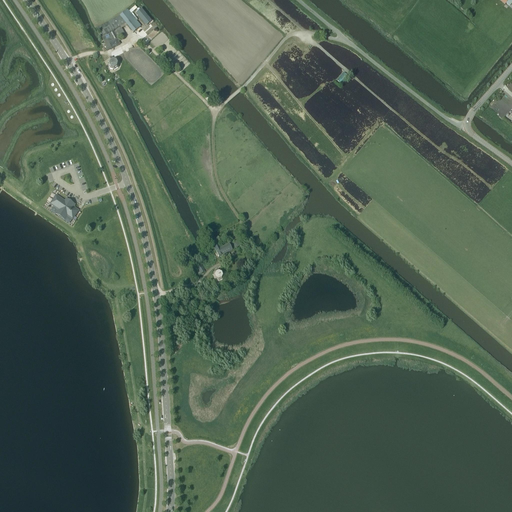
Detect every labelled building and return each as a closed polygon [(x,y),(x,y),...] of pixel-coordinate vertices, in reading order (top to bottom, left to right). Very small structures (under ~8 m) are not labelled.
[(120,45),(117,39),(125,35),(122,28),(118,30),(118,31),(108,35),(107,34),(126,24),(133,33),(141,27),(127,10),(120,16),(97,28),(102,36),(101,37),(107,51),(120,45)] [(142,12),(138,16),(146,27),(151,23),(142,12)] [(118,68),(119,64),(117,60),(114,59),(113,59),(112,57),(110,58),(111,60),(108,62),(108,63),(108,64),(108,65),(110,69),(114,70),(118,68)] [(52,203),(53,204),(52,205),(59,210),(58,212),(60,212),(57,215),(63,219),(65,216),(66,217),(67,215),(71,218),(72,217),(73,218),(77,212),(76,212),(77,211),(72,208),(74,206),(72,205),(73,204),(68,200),(67,201),(66,201),(65,202),(57,197),(56,198),(55,198),(52,203)] [(236,250),(242,243),(238,239),(231,246),(236,250)] [(232,251),(229,244),(220,249),(216,241),(212,243),(216,252),(215,253),(216,256),(218,255),(219,257),(218,258),(220,262),(225,259),(223,255),(232,251)] [(205,272),(199,262),(195,264),(201,274),(205,272)] [(222,280),(224,276),(222,273),(219,271),(218,270),(216,270),(216,272),(213,273),(213,274),(213,276),(214,280),(218,282),(222,280)]
